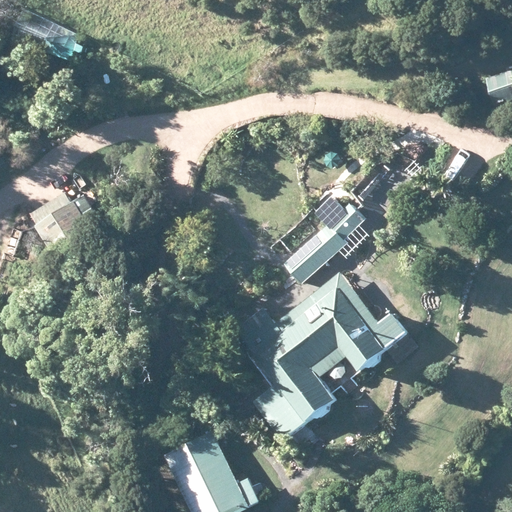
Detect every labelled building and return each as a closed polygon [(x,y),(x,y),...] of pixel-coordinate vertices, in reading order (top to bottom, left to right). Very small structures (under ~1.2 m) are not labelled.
[(83,83),(98,63),(83,52),(68,71),(83,83)] [(511,75),(489,82),(499,111),(511,106),(511,75)] [(55,260),(95,236),(106,230),(91,205),(80,211),(71,198),(36,219),(43,230),(38,233),(55,260)] [(307,290),(353,248),(349,243),(370,224),(355,208),(288,269),(307,290)] [(1,313),(26,327),(51,282),(25,268),(1,313)] [(269,312),(241,335),(256,355),(251,359),(277,393),(259,408),(288,447),(341,407),(324,385),(352,363),(362,377),(411,339),(398,320),(385,329),(346,279),(281,327),(269,312)] [(222,336),(238,329),(228,308),(212,315),(222,336)] [(193,407),(177,420),(187,430),(202,417),(193,407)] [(169,460),(194,511),(264,511),(267,511),(255,487),(244,492),(218,437),(169,460)]
